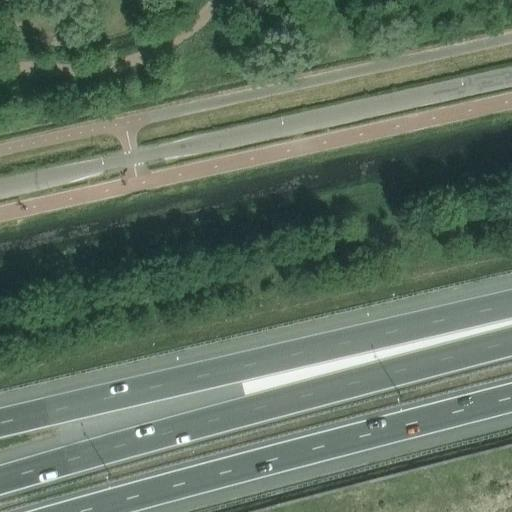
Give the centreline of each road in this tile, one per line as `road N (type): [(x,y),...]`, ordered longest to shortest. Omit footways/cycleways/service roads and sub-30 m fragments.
road 1 (motorway): [(511,339),(0,480)]
road 2 (unclassified): [(0,188),(511,73)]
road 3 (motorway): [(511,318),(205,373),(0,421)]
road 4 (motorway): [(77,511),(511,399)]
